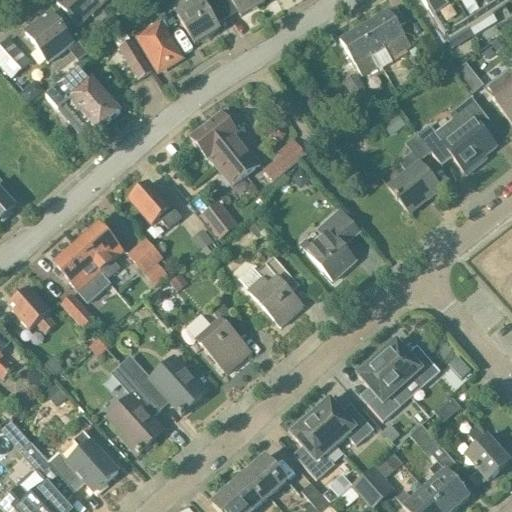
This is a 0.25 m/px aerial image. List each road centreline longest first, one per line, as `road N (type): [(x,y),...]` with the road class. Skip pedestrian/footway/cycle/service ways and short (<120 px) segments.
road 1 (residential): [(0,272),(231,74),(351,0)]
road 2 (residential): [(148,511),(422,274)]
road 3 (residential): [(511,379),(422,274)]
